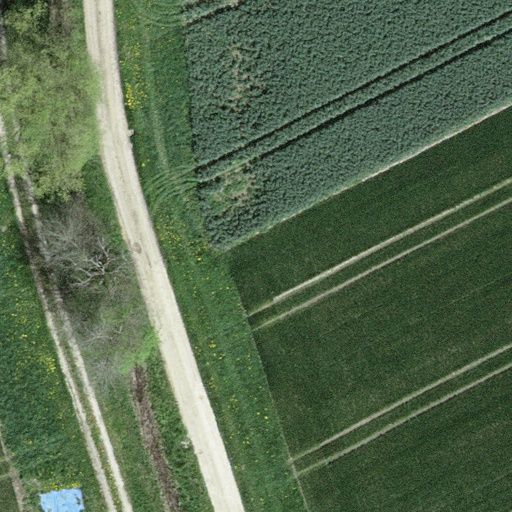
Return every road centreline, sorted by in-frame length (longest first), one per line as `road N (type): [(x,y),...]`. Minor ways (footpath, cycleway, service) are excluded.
road 1 (track): [(242,511),(126,108),(112,0)]
road 2 (track): [(0,47),(23,182),(120,511)]
